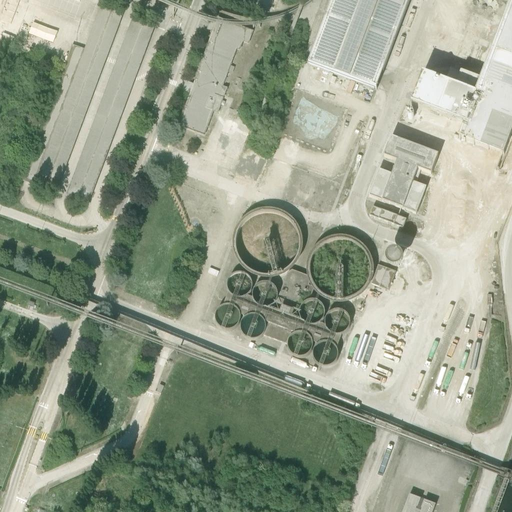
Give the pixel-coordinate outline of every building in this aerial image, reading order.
[(222,0),(249,9),(252,0),(222,0)] [(337,0),(310,70),(378,96),(414,0),(337,0)] [(73,50),(23,185),(57,198),(125,19),(102,10),(85,55),(73,50)] [(511,13),(481,98),(476,96),(479,87),(451,73),(448,86),(426,78),(426,80),(421,78),(410,109),(464,130),(464,128),(470,130),(465,145),(509,161),(511,152),(511,13)] [(134,22),(67,202),(89,210),(157,30),(134,22)] [(185,112),(178,131),(205,142),(214,117),(218,119),(228,93),(224,92),(238,55),(241,56),(244,47),(249,49),(254,36),(219,23),(216,29),(211,27),(208,36),(213,38),(198,77),(199,77),(194,89),(187,86),(183,97),(191,99),(186,112),(185,112)] [(32,39),(56,48),(60,36),(36,27),(32,39)] [(379,175),(369,202),(382,207),(403,215),(416,219),(426,193),(413,188),(418,175),(431,180),(438,160),(391,143),(384,162),(397,167),(392,180),(379,175)] [(373,212),(370,221),(379,224),(394,230),(403,233),(407,225),(398,221),(382,216),(373,212)] [(266,283),(279,280),(290,272),(297,261),(300,248),(297,235),(289,224),(277,217),(264,215),(251,218),(240,226),(233,237),(231,250),(234,263),(242,274),(253,281),(266,283)] [(340,310),(352,308),(363,302),(371,292),(374,280),(373,267),(366,256),(356,249),(344,245),(332,247),(321,253),(313,263),(310,275),(311,288),(317,299),(327,306),(340,310)] [(387,263),(386,266),(387,268),(388,271),(390,273),(393,274),(396,274),(399,273),(402,271),(403,268),(403,264),(402,261),(400,259),(397,257),(393,257),(390,258),(388,260),(387,263)] [(379,270),(373,290),(389,296),(396,276),(379,270)] [(230,296),(224,311),(225,311),(230,310),(234,311),(238,315),(241,320),(247,322),(249,321),(254,320),(257,320),(262,322),(265,326),(266,331),(265,337),(263,340),(289,349),(289,346),(291,341),(296,338),(301,337),(306,339),(311,342),(313,347),(319,350),(320,349),(324,347),(329,347),(333,349),(336,352),(337,354),(343,339),(341,340),(335,340),(330,337),(327,333),(326,330),(320,328),(317,330),(311,330),(307,329),(303,326),(302,323),(300,319),(301,314),(303,310),(307,307),(310,306),(314,295),(312,292),(308,283),(308,281),(292,275),(288,278),(276,307),(273,310),(269,312),(263,313),(259,311),(256,307),(254,304),(254,303),(248,301),(247,302),(242,303),(236,302),(232,300),(230,296)] [(243,302),(247,301),(251,298),(253,294),(254,289),(252,284),(249,281),(245,278),(240,278),(235,279),(232,282),(229,287),(229,291),(230,296),(234,300),(238,302),(243,302)] [(267,312),(272,311),(275,308),(278,303),(278,299),(277,294),(274,290),(269,288),(265,288),(260,289),(256,292),(254,296),(254,301),(255,306),(258,309),(262,312),(267,312)] [(315,330),(320,328),(323,325),(325,321),(326,316),(324,312),(321,308),(317,306),(312,305),(307,307),(304,310),(302,314),(301,319),(302,324),(306,327),(310,329),(315,330)] [(229,335),(234,334),(238,331),(240,327),(240,322),(239,317),(236,314),(232,311),(227,311),(222,312),(219,315),(216,320),(216,324),(217,329),(220,333),(225,335),(229,335)] [(340,339),(345,338),(348,335),(351,331),(351,326),(350,321),(347,318),(342,315),(338,315),(333,316),(329,319),(327,324),(327,328),(328,333),(331,337),(335,339),(340,339)] [(255,345),(259,344),(263,341),(265,337),(266,332),(264,327),(261,323),(257,321),(252,321),(247,322),(245,323),(244,325),(242,330),(241,334),(242,339),(246,343),(250,345),(255,345)] [(302,363),(307,362),(310,359),(313,354),(313,350),(312,345),(308,341),(304,339),(299,339),(297,339),(295,340),(291,343),(289,347),(288,352),(290,357),(293,361),(297,363),(302,363)] [(327,372),(332,371),(336,368),(338,363),(338,359),(337,354),(334,350),(330,348),(325,348),(320,349),(317,352),(314,356),(314,361),(315,366),(318,369),(323,372),(327,372)] [(511,476),(505,473),(501,483),(509,486),(511,479),(511,476)] [(409,499),(404,511),(434,511),(435,509),(424,505),(421,511),(417,511),(421,504),(409,499)]
